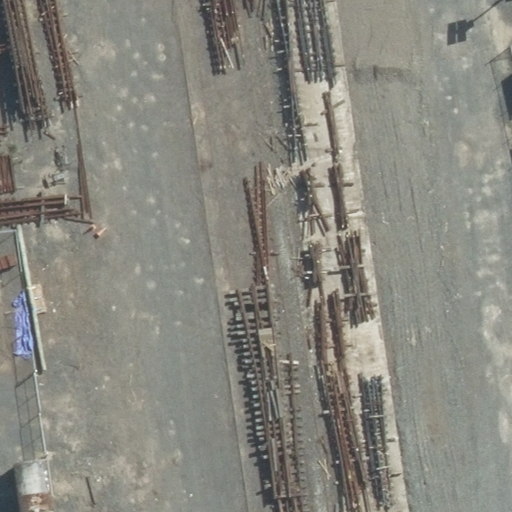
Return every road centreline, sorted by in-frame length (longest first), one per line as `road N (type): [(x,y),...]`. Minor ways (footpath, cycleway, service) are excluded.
road 1 (track): [(150,0),(225,511)]
road 2 (track): [(469,482),(384,0)]
